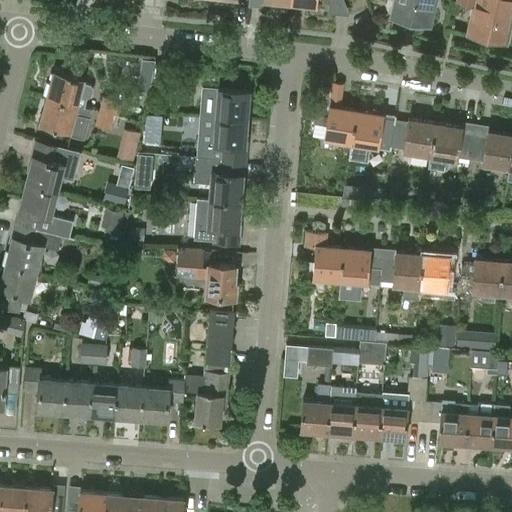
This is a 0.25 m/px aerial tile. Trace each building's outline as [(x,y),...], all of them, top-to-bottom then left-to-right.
[(394,0),(390,16),(413,21),(417,4),(414,3),(414,0),(394,0)] [(434,0),(414,0),(414,3),(417,4),(413,21),(429,25),(434,0)] [(467,33),(489,38),(494,15),(491,15),(493,5),(498,6),(498,0),(456,0),(456,1),(473,5),(467,33)] [(511,0),(498,0),(498,6),(493,5),(491,15),(494,15),(489,38),(505,42),(511,16),(511,15),(511,0)] [(142,59),(140,70),(153,72),(154,65),(155,60),(142,59)] [(55,70),(48,97),(86,107),(88,96),(92,95),(94,91),(94,86),(92,83),(83,81),(84,78),(55,70)] [(151,107),(164,108),(167,84),(153,83),(151,107)] [(323,138),(350,142),(356,108),(339,106),(343,84),(332,83),(327,116),(315,114),(312,133),(324,134),(323,138)] [(219,89),(216,116),(248,119),(250,91),(219,89)] [(102,96),(99,110),(113,114),(114,112),(116,103),(117,100),(102,96)] [(93,108),(86,107),(48,97),(41,124),(69,131),(69,133),(85,137),(91,116),(93,117),(94,111),(92,110),(93,108)] [(383,113),(356,108),(350,142),(377,147),(380,131),(394,134),(396,122),(382,120),(383,113)] [(99,110),(95,124),(110,128),(113,114),(99,110)] [(248,119),(216,116),(214,145),(216,145),(215,158),(244,161),(248,119)] [(407,124),(396,122),(394,134),(406,136),(403,151),(430,155),(436,121),(409,116),(407,124)] [(436,121),(430,155),(428,167),(444,170),(448,167),(450,159),(456,160),(459,144),(472,146),(476,125),(462,123),(462,125),(436,121)] [(488,127),(476,125),(472,146),(485,148),(482,163),(509,167),(511,151),(511,133),(488,129),(488,127)] [(123,128),(121,136),(137,139),(138,131),(123,128)] [(27,184),(56,191),(63,164),(58,163),(63,145),(37,138),(31,160),(33,160),(27,184)] [(137,153),(137,163),(152,165),(153,154),(137,153)] [(244,161),(215,158),(197,157),(196,180),(211,181),(209,199),(240,202),(244,161)] [(124,203),(128,186),(108,181),(103,198),(124,203)] [(20,210),(17,224),(46,231),(56,191),(27,184),(20,210)] [(358,196),(358,185),(345,184),(344,195),(358,196)] [(240,202),(209,199),(198,198),(195,237),(237,241),(240,202)] [(112,209),(107,227),(119,229),(124,211),(112,209)] [(62,235),(46,231),(17,224),(13,238),(7,263),(36,271),(42,245),(58,249),(62,235)] [(129,226),(128,239),(142,241),(144,227),(129,226)] [(313,277),(340,279),(343,246),(326,244),(327,231),(317,231),(304,229),(303,247),(315,248),(313,277)] [(384,249),(343,246),(340,279),(339,292),(355,293),(356,280),(367,281),(368,277),(381,278),(384,249)] [(176,277),(193,278),(207,279),(206,295),(234,297),(235,284),(232,284),(233,266),(208,264),(208,266),(204,265),(205,250),(178,247),(176,277)] [(164,249),(164,255),(169,260),(174,260),(175,250),(164,249)] [(423,252),(384,249),(381,278),(393,279),(393,284),(403,285),(402,297),(419,299),(420,286),(423,252)] [(450,254),(423,252),(420,286),(446,288),(447,284),(461,285),(463,259),(449,258),(450,254)] [(475,260),(463,259),(461,285),(472,286),(472,290),(483,291),(482,300),(494,302),(495,292),(500,293),(503,259),(475,256),(475,260)] [(511,259),(503,259),(500,293),(511,293),(511,259)] [(29,297),(36,271),(7,263),(0,290),(0,289),(0,305),(18,310),(22,295),(29,297)] [(151,308),(150,318),(160,319),(161,309),(151,308)] [(210,323),(234,325),(235,312),(211,310),(210,323)] [(0,329),(21,335),(25,320),(0,313),(0,329)] [(82,320),(79,331),(104,338),(107,326),(86,321),(82,320)] [(210,323),(209,336),(233,338),(234,325),(210,323)] [(357,323),(356,339),(375,340),(376,324),(357,323)] [(327,324),(326,336),(334,337),(335,325),(327,324)] [(439,325),(438,343),(454,344),(455,326),(439,325)] [(473,346),(474,331),(458,329),(457,344),(473,346)] [(398,332),(397,343),(415,344),(415,334),(398,332)] [(209,336),(208,350),(232,351),(233,338),(209,336)] [(362,341),(360,363),(384,365),(386,343),(362,341)] [(80,361),(92,362),(93,343),(81,342),(80,361)] [(93,343),(92,362),(106,363),(107,343),(93,343)] [(307,344),(307,346),(306,364),(330,365),(332,346),(307,344)] [(433,345),(433,346),(432,362),(432,369),(447,370),(448,346),(433,345)] [(146,348),(133,347),(132,366),(144,367),(146,348)] [(349,348),(348,361),(360,362),(361,349),(349,348)] [(412,349),(411,361),(413,361),(428,362),(429,350),(412,349)] [(486,372),(497,373),(498,359),(496,359),(496,351),(473,349),(472,359),(487,360),(486,372)] [(231,367),(232,351),(208,350),(207,365),(231,367)] [(498,359),(497,373),(507,374),(508,360),(498,359)] [(19,394),(20,380),(21,367),(6,366),(6,368),(0,367),(0,406),(2,407),(3,393),(19,394)] [(38,410),(63,412),(65,380),(40,379),(41,368),(27,368),(25,389),(39,390),(38,410)] [(184,373),(183,379),(183,391),(197,392),(195,421),(218,423),(220,404),(225,405),(228,372),(205,370),(204,374),(184,373)] [(419,421),(420,400),(426,400),(428,376),(408,375),(407,394),(383,392),(380,436),(407,438),(408,420),(419,421)] [(182,400),(183,391),(183,379),(169,378),(168,387),(143,386),(140,417),(166,419),(168,399),(182,400)] [(91,382),(65,380),(63,412),(89,414),(91,382)] [(117,384),(91,382),(89,414),(114,415),(117,384)] [(327,431),(330,402),(332,383),(317,382),(315,401),(302,400),(300,429),(327,431)] [(353,434),(357,390),(356,404),(342,403),(344,384),(332,383),(330,402),(327,431),(353,434)] [(143,386),(117,384),(114,415),(140,417),(143,386)] [(357,390),(353,434),(380,436),(383,392),(357,390)] [(430,421),(432,400),(426,400),(420,400),(419,421),(430,421)] [(466,442),(468,412),(441,410),(442,401),(432,400),(430,421),(440,422),(439,440),(466,442)] [(468,411),(468,412),(466,442),(492,444),(495,403),(477,402),(477,405),(469,405),(468,411)] [(511,445),(511,415),(510,415),(510,405),(495,403),(492,444),(511,445)] [(27,486),(24,511),(63,511),(66,483),(53,482),(52,489),(27,486)] [(24,511),(27,486),(1,484),(0,494),(0,511),(24,511)] [(104,511),(106,492),(80,490),(80,485),(69,484),(66,511),(104,511)] [(129,511),(131,494),(106,492),(104,511),(129,511)] [(156,511),(158,496),(131,494),(129,511),(156,511)] [(182,511),(183,499),(158,496),(156,511),(182,511)]
